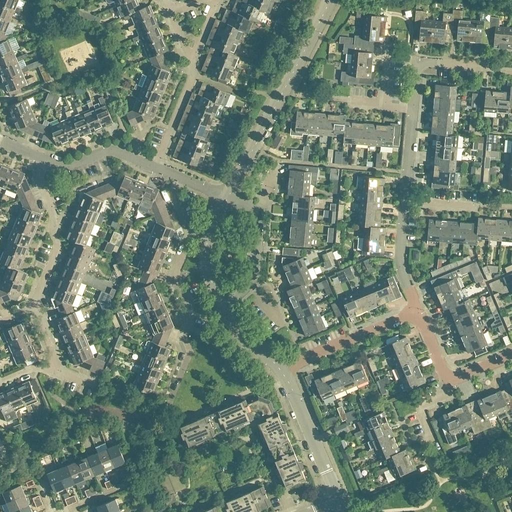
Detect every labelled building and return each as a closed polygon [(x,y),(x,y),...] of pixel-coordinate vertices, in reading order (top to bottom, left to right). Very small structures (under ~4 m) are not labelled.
[(0,0),(0,4),(14,11),(28,16),(29,12),(16,7),(18,0),(0,0)] [(140,10),(135,0),(132,0),(116,7),(109,9),(110,12),(111,14),(118,11),(121,18),(140,10)] [(269,13),(274,1),(270,0),(256,0),(257,1),(254,0),(242,0),(242,2),(249,5),(264,11),(269,13)] [(11,18),(14,11),(0,4),(0,17),(9,22),(22,27),(24,23),(11,18)] [(259,23),(264,11),(249,5),(246,11),(234,6),(231,12),(238,15),(253,21),(259,23)] [(134,25),(154,17),(149,6),(140,10),(121,18),(123,18),(125,21),(132,18),(134,25)] [(385,30),(386,17),(374,16),(375,10),(357,8),(356,18),(365,19),(365,28),(385,30)] [(469,42),(471,21),(462,20),(463,11),(453,10),(452,14),(451,32),(452,28),(458,29),(457,41),(469,42)] [(432,42),(433,22),(424,21),(425,12),(416,11),(414,29),(420,29),(419,41),(432,42)] [(405,21),(411,19),(410,13),(403,15),(405,21)] [(444,43),(445,32),(451,32),(452,14),(443,13),(442,22),(433,22),(432,42),(444,43)] [(489,32),(490,17),(491,13),(480,13),(480,22),(471,21),(469,42),(482,43),(483,31),(489,32)] [(248,32),(253,21),(238,15),(236,20),(224,15),(221,21),(228,24),(243,30),(248,32)] [(0,37),(4,35),(3,33),(4,33),(5,33),(9,22),(0,17),(0,37)] [(139,36),(159,28),(154,17),(134,25),(127,28),(129,32),(136,29),(139,36)] [(506,49),(508,28),(499,27),(499,18),(490,17),(489,32),(488,35),(494,36),(493,48),(506,49)] [(238,43),(243,30),(228,24),(225,30),(213,25),(210,32),(223,37),(238,43)] [(144,47),(163,39),(159,28),(139,36),(132,39),(134,43),(141,40),(144,47)] [(384,42),(385,30),(365,28),(364,37),(354,36),(354,45),(352,45),(346,44),(344,44),(344,45),(372,47),(372,41),(384,42)] [(6,40),(4,35),(0,37),(0,56),(12,51),(8,40),(6,40)] [(233,55),(238,43),(223,37),(220,43),(208,38),(205,44),(223,51),(233,55)] [(168,50),(163,39),(144,47),(148,59),(150,58),(152,63),(163,58),(161,53),(168,50)] [(372,66),(373,53),(371,53),(372,47),(344,45),(343,54),(352,55),(351,64),(372,66)] [(27,56),(26,54),(15,58),(12,51),(0,56),(0,69),(17,62),(40,53),(39,51),(27,56)] [(233,70),(238,57),(233,55),(223,51),(221,57),(209,52),(206,59),(218,64),(233,70)] [(166,85),(171,73),(165,71),(167,67),(163,58),(152,63),(153,65),(152,66),(151,65),(147,76),(147,77),(166,85)] [(0,69),(0,76),(2,81),(22,73),(22,74),(28,71),(27,67),(20,69),(17,62),(0,69)] [(228,82),(233,70),(218,64),(216,69),(204,64),(201,71),(228,82)] [(359,77),(371,78),(372,66),(351,64),(350,73),(341,72),(340,82),(342,82),(348,82),(358,83),(359,77)] [(22,73),(2,81),(7,93),(9,92),(11,97),(21,93),(19,87),(33,81),(31,78),(25,80),(22,74),(22,73)] [(161,96),(166,85),(147,77),(147,76),(140,74),(138,78),(145,81),(142,87),(142,88),(161,96)] [(455,99),(456,87),(454,86),(455,80),(440,79),(440,85),(435,85),(434,97),(455,99)] [(157,107),(161,96),(142,88),(142,87),(135,85),(134,89),(140,92),(138,99),(157,107)] [(508,114),(510,87),(509,93),(497,92),(496,113),(508,114)] [(224,106),(230,94),(215,88),(212,94),(200,89),(197,95),(204,98),(219,104),(224,106)] [(483,109),(483,112),(496,113),(497,92),(485,91),(485,93),(480,93),(479,109),(483,109)] [(50,92),(46,103),(50,105),(55,94),(50,92)] [(51,106),(55,108),(60,96),(56,95),(51,106)] [(113,123),(102,97),(98,99),(101,106),(94,109),(102,128),(113,123)] [(454,111),(455,99),(434,97),(433,109),(454,111)] [(214,116),(219,104),(204,98),(202,104),(190,99),(187,105),(199,110),(214,116)] [(38,108),(36,104),(29,106),(26,99),(7,107),(12,119),(31,110),(38,108)] [(152,118),(157,107),(138,99),(133,110),(134,111),(133,112),(137,123),(145,120),(147,116),(152,118)] [(102,128),(94,109),(91,102),(89,103),(87,104),(90,110),(83,113),(91,133),(102,128)] [(91,133),(83,113),(80,106),(76,108),(79,115),(72,118),(80,137),(91,133)] [(453,123),(454,111),(433,109),(432,122),(453,123)] [(32,135),(37,124),(35,123),(35,122),(36,122),(31,110),(12,119),(16,130),(22,127),(24,131),(32,135)] [(209,128),(214,116),(199,110),(197,116),(185,111),(182,117),(194,122),(209,128)] [(80,137),(72,118),(69,111),(65,113),(68,120),(60,123),(69,142),(80,137)] [(233,111),(232,114),(233,116),(243,120),(244,115),(233,111)] [(137,123),(133,112),(126,115),(131,126),(137,123)] [(307,134),(309,113),(296,112),(295,133),(307,134)] [(319,135),(321,114),(309,113),(307,134),(319,135)] [(332,136),(333,116),(321,114),(319,135),(332,136)] [(344,137),(345,122),(346,117),(333,116),(332,136),(344,137)] [(204,140),(209,128),(194,122),(192,128),(180,123),(177,130),(195,137),(204,140)] [(357,123),(345,122),(344,137),(343,143),(355,144),(357,123)] [(452,135),(453,123),(432,122),(431,134),(437,134),(457,136),(452,135)] [(69,142),(60,123),(49,127),(50,129),(49,129),(47,128),(42,139),(51,143),(55,141),(57,147),(69,142)] [(368,145),(369,125),(357,123),(355,144),(368,145)] [(37,137),(42,126),(37,124),(32,135),(37,137)] [(380,146),(382,126),(369,125),(368,145),(380,146)] [(42,139),(47,128),(42,126),(37,137),(42,139)] [(398,148),(399,136),(393,135),(394,127),(382,126),(380,146),(398,148)] [(456,148),(457,136),(437,134),(436,146),(456,148)] [(204,155),(210,142),(204,140),(195,137),(192,143),(180,138),(178,144),(190,149),(204,155)] [(455,160),(456,148),(436,146),(435,159),(455,160)] [(199,167),(204,155),(190,149),(187,155),(175,150),(173,156),(199,167)] [(303,151),(291,150),(290,160),(302,161),(303,154),(303,151)] [(454,173),(455,160),(435,159),(433,171),(454,173)] [(0,186),(5,189),(13,170),(2,165),(0,169),(0,186)] [(309,185),(310,172),(318,173),(318,168),(302,167),(302,172),(290,171),(288,183),(309,185)] [(29,190),(26,181),(22,180),(24,174),(13,170),(5,189),(16,194),(17,193),(18,193),(18,195),(29,190)] [(454,173),(433,171),(432,188),(453,190),(453,185),(454,173)] [(128,200),(136,181),(124,176),(122,182),(118,180),(110,184),(114,195),(116,194),(117,194),(116,196),(128,200)] [(383,191),(384,179),(363,177),(362,189),(383,191)] [(139,205),(147,185),(136,181),(128,200),(139,205)] [(308,197),(309,185),(288,183),(287,196),(293,196),(314,198),(314,197),(308,197)] [(114,195),(110,184),(105,186),(109,197),(114,195)] [(163,206),(160,197),(156,196),(158,190),(147,185),(139,205),(150,210),(151,208),(152,210),(163,206)] [(109,197),(105,186),(99,188),(104,200),(109,197)] [(99,213),(103,201),(102,201),(102,200),(104,200),(99,188),(91,192),(89,196),(84,193),(79,205),(99,213)] [(382,204),(383,191),(362,189),(361,202),(382,204)] [(32,195),(29,190),(18,195),(21,200),(32,195)] [(34,200),(32,195),(21,200),(23,205),(34,200)] [(318,204),(318,198),(314,198),(293,196),(292,208),(313,210),(313,204),(318,204)] [(37,209),(34,200),(23,205),(24,207),(23,207),(22,207),(18,218),(37,226),(42,215),(36,213),(37,209)] [(380,216),(382,204),(361,202),(360,214),(380,216)] [(94,224),(99,213),(79,205),(74,216),(94,224)] [(166,211),(163,206),(152,210),(154,216),(166,211)] [(312,222),(313,210),(292,208),(291,220),(312,222)] [(157,221),(168,216),(166,211),(154,216),(157,221)] [(379,227),(380,216),(360,214),(359,226),(365,227),(385,228),(379,227)] [(90,235),(94,224),(74,216),(70,227),(90,235)] [(171,242),(175,231),(170,229),(171,225),(168,216),(157,221),(157,223),(156,223),(151,234),(171,242)] [(32,237),(37,226),(18,218),(13,229),(32,237)] [(489,240),(490,219),(478,218),(477,224),(478,224),(476,245),(477,239),(489,240)] [(501,241),(503,220),(490,219),(489,240),(501,241)] [(311,234),(312,222),(291,220),(290,232),(311,234)] [(439,242),(441,221),(429,220),(427,241),(439,242)] [(511,242),(511,221),(503,220),(501,241),(511,242)] [(451,243),(453,222),(441,221),(439,242),(451,243)] [(464,244),(465,223),(453,222),(451,243),(464,244)] [(476,245),(478,224),(477,224),(465,223),(464,244),(476,245)] [(85,246),(90,235),(70,227),(65,238),(75,242),(94,250),(85,246)] [(384,241),(385,228),(365,227),(364,239),(384,241)] [(28,249),(32,237),(13,229),(8,241),(28,249)] [(310,247),(311,234),(290,232),(289,245),(310,247)] [(166,253),(171,242),(151,234),(147,245),(166,253)] [(383,253),(384,241),(364,239),(363,251),(362,251),(361,255),(379,257),(380,253),(383,253)] [(23,260),(28,249),(8,241),(4,252),(23,260)] [(90,261),(94,250),(75,242),(70,253),(90,261)] [(161,264),(166,253),(147,245),(142,256),(161,264)] [(297,257),(297,250),(283,248),(282,255),(297,257)] [(19,270),(23,260),(4,252),(0,261),(0,263),(8,267),(9,267),(28,275),(28,274),(19,270)] [(85,272),(90,261),(70,253),(66,264),(85,272)] [(157,276),(161,264),(142,256),(137,268),(144,271),(142,276),(154,281),(156,275),(157,276)] [(301,258),(294,261),(293,259),(282,258),(281,263),(287,278),(306,270),(301,258)] [(452,269),(465,264),(463,259),(450,264),(452,269)] [(81,283),(85,272),(66,264),(61,275),(81,283)] [(439,274),(452,269),(450,264),(437,270),(439,274)] [(23,286),(28,275),(9,267),(8,267),(4,278),(23,286)] [(311,281),(306,270),(287,278),(292,289),(306,283),(311,281)] [(458,291),(453,279),(450,273),(439,277),(442,284),(434,287),(439,299),(458,291)] [(511,282),(511,283),(511,273),(503,277),(506,284),(511,282)] [(76,294),(81,283),(61,275),(56,286),(76,294)] [(159,294),(154,283),(153,283),(153,282),(154,281),(142,276),(139,284),(140,288),(135,291),(140,302),(159,294)] [(393,277),(387,280),(376,285),(384,304),(395,299),(392,291),(397,288),(393,277)] [(12,298),(13,295),(19,297),(23,286),(4,278),(0,287),(0,289),(0,290),(0,294),(3,302),(12,298)] [(310,294),(306,283),(292,289),(286,291),(291,302),(310,294)] [(384,304),(376,285),(364,289),(372,308),(384,304)] [(57,307),(59,313),(71,308),(70,306),(70,305),(71,306),(76,294),(56,286),(51,299),(55,308),(57,307)] [(372,308),(364,289),(353,294),(361,313),(372,308)] [(462,302),(458,291),(439,299),(443,310),(462,302)] [(164,305),(159,294),(140,302),(144,313),(164,305)] [(315,306),(310,294),(291,302),(296,314),(315,306)] [(353,294),(338,300),(345,318),(349,317),(350,318),(361,313),(353,294)] [(473,311),(468,299),(462,302),(443,310),(449,308),(454,319),(473,311)] [(112,310),(110,306),(108,307),(99,303),(103,313),(112,310)] [(168,316),(164,305),(144,313),(149,324),(168,316)] [(320,317),(315,306),(296,314),(301,325),(320,317)] [(71,308),(59,313),(62,318),(55,320),(60,332),(79,324),(75,312),(73,313),(71,308)] [(477,322),(473,311),(454,319),(458,330),(477,322)] [(165,342),(169,333),(168,330),(173,327),(168,316),(149,324),(154,335),(155,335),(155,336),(155,338),(165,342)] [(325,329),(320,317),(301,325),(306,337),(325,329)] [(482,333),(477,322),(458,330),(463,341),(482,333)] [(27,334),(22,323),(3,331),(7,342),(27,334)] [(84,335),(79,324),(60,332),(64,343),(84,335)] [(484,346),(487,345),(482,333),(463,341),(468,353),(473,351),(476,356),(487,352),(484,346)] [(31,345),(27,334),(7,342),(12,353),(31,345)] [(88,346),(84,335),(64,343),(69,354),(88,346)] [(410,349),(406,337),(386,345),(391,357),(410,349)] [(166,361),(170,350),(163,347),(165,342),(155,338),(152,343),(149,341),(147,342),(145,345),(149,347),(146,354),(166,361)] [(36,357),(31,345),(12,353),(17,365),(36,357)] [(89,370),(94,359),(92,358),(93,357),(88,346),(69,354),(74,365),(79,363),(81,367),(89,370)] [(415,360),(410,349),(391,357),(396,368),(415,360)] [(161,372),(166,361),(146,354),(142,365),(161,372)] [(94,372),(99,361),(94,359),(89,370),(94,372)] [(379,363),(381,369),(392,365),(390,359),(379,363)] [(420,371),(415,360),(396,368),(401,379),(420,371)] [(100,375),(105,364),(99,361),(94,372),(100,375)] [(368,381),(360,361),(348,366),(356,385),(368,381)] [(157,384),(161,372),(142,365),(137,376),(157,384)] [(356,385),(348,366),(337,371),(345,390),(356,385)] [(345,390),(337,371),(326,376),(334,395),(345,390)] [(425,383),(420,371),(401,379),(405,391),(425,383)] [(152,395),(157,384),(137,376),(133,387),(152,395)] [(334,395),(326,376),(314,381),(315,383),(310,386),(314,397),(320,394),(322,400),(334,395)] [(37,401),(29,382),(18,387),(26,406),(29,413),(33,411),(30,404),(37,401)] [(26,406),(18,387),(7,391),(18,417),(21,416),(19,409),(26,406)] [(511,403),(508,394),(506,390),(501,392),(500,391),(489,396),(497,415),(499,420),(507,416),(509,420),(511,418),(511,403)] [(18,417),(7,391),(0,394),(0,408),(1,408),(6,422),(17,417),(18,417)] [(497,415),(489,396),(477,401),(482,411),(476,414),(483,430),(492,427),(488,418),(497,415)] [(275,414),(270,402),(258,397),(246,402),(245,400),(233,405),(232,403),(229,404),(227,405),(228,407),(195,421),(194,419),(192,420),(189,421),(190,423),(178,428),(186,447),(196,443),(197,445),(207,441),(206,439),(233,427),(234,430),(244,425),(244,423),(252,419),(258,422),(262,431),(260,432),(264,442),(266,441),(272,455),(275,461),(278,468),(276,469),(280,479),(282,478),(286,488),(296,484),(305,480),(300,468),(302,467),(301,464),(300,462),(298,463),(284,430),(287,429),(286,427),(284,424),(282,425),(277,413),(275,414)] [(483,430),(476,414),(470,416),(466,405),(454,410),(462,429),(463,429),(464,432),(472,429),(474,434),(483,430)] [(462,429),(454,410),(443,415),(443,416),(437,419),(448,445),(457,441),(454,433),(462,429)] [(368,430),(387,422),(383,412),(380,413),(373,416),(357,423),(361,431),(367,428),(368,430)] [(336,416),(325,419),(327,426),(338,422),(336,416)] [(372,440),(391,432),(387,422),(368,430),(369,432),(367,433),(370,441),(372,440)] [(345,423),(333,428),(337,436),(348,431),(345,423)] [(15,433),(22,429),(20,424),(12,427),(15,433)] [(395,442),(391,432),(372,440),(370,441),(368,442),(371,450),(375,448),(376,450),(395,442)] [(113,436),(107,438),(109,444),(116,441),(113,436)] [(399,452),(395,442),(376,450),(377,452),(380,460),(399,452)] [(125,463),(117,444),(117,445),(107,449),(115,466),(124,462),(124,463),(125,463)] [(468,445),(462,448),(464,454),(471,452),(468,445)] [(107,449),(97,453),(105,471),(105,470),(106,473),(111,471),(110,468),(115,466),(107,449)] [(390,468),(409,460),(405,450),(399,452),(380,460),(381,461),(386,458),(389,466),(390,468)] [(105,471),(97,453),(87,457),(95,475),(105,471)] [(272,455),(264,459),(266,465),(275,461),(272,455)] [(95,475),(87,457),(77,461),(85,479),(95,475)] [(414,470),(409,460),(390,468),(391,470),(394,478),(400,476),(407,473),(414,470)] [(85,479),(77,461),(67,465),(75,483),(85,479)] [(75,483),(67,465),(57,470),(65,487),(75,483)] [(65,487),(57,470),(47,474),(47,473),(47,474),(54,492),(55,492),(55,491),(65,487)] [(178,470),(158,479),(166,497),(174,494),(186,489),(178,470)] [(382,474),(387,486),(395,482),(390,471),(382,474)] [(407,473),(400,476),(402,481),(402,482),(410,478),(407,473)] [(24,495),(20,486),(21,485),(2,492),(3,493),(7,502),(24,495)] [(256,511),(270,506),(266,496),(262,487),(241,496),(240,494),(237,495),(235,496),(236,498),(203,511),(202,509),(201,510),(198,511),(197,511),(256,511)] [(177,501),(174,494),(166,497),(163,498),(167,506),(177,501)] [(12,511),(29,505),(24,495),(7,502),(11,511),(12,511)] [(111,511),(119,509),(115,499),(115,498),(103,503),(101,504),(97,506),(97,507),(99,511),(111,511)]
